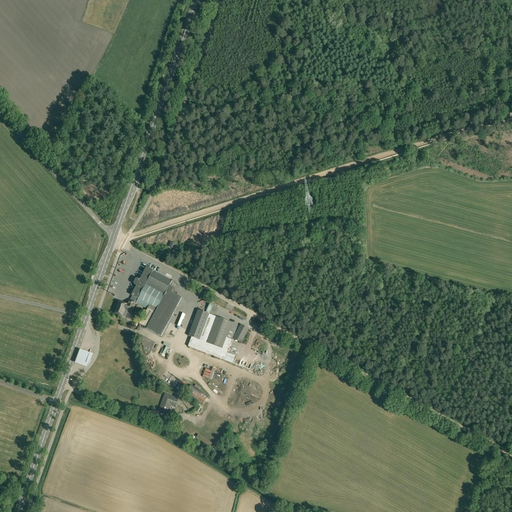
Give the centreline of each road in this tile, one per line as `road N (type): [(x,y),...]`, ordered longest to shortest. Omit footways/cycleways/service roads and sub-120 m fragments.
road 1 (track): [(124,241),(511,453)]
road 2 (track): [(124,241),(511,113)]
road 3 (secondary): [(17,511),(115,235)]
road 4 (secondary): [(115,235),(195,0)]
road 5 (unclassified): [(115,235),(0,113)]
road 6 (unknown): [(195,350),(253,370),(261,331),(231,302)]
